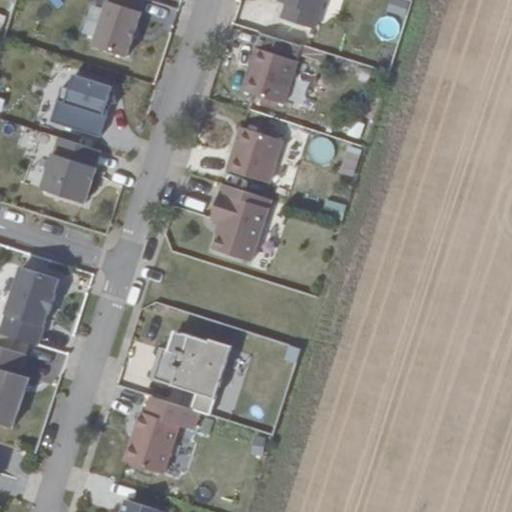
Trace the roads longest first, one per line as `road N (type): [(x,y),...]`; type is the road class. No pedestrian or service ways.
road 1 (residential): [(211,0),(127,265)]
road 2 (residential): [(127,265),(50,511)]
road 3 (residential): [(0,223),(127,265)]
